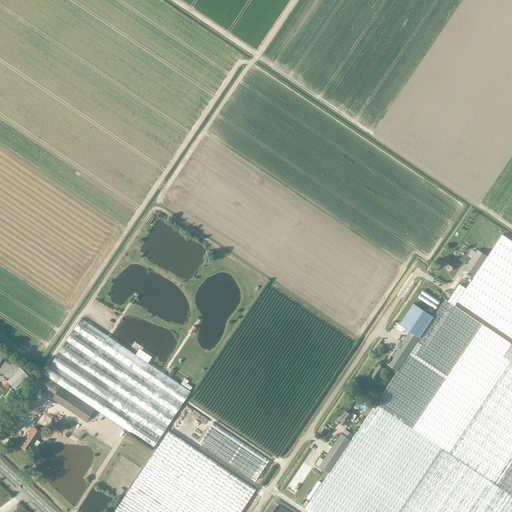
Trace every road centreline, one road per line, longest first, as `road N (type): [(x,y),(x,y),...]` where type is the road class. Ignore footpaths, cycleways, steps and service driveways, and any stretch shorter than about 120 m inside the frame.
road 1 (unclassified): [(254,511),(417,269)]
road 2 (track): [(154,206),(34,383),(34,409)]
road 3 (unknown): [(73,511),(113,444),(105,430),(35,403),(0,445)]
